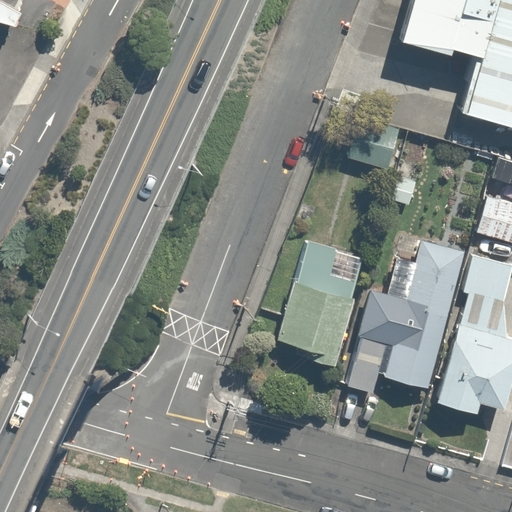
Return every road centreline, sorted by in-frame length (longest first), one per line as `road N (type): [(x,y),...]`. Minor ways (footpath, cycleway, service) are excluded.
road 1 (secondary): [(0,476),(216,0)]
road 2 (residential): [(321,0),(159,444)]
road 3 (residential): [(419,511),(159,444)]
road 4 (unclassified): [(0,215),(117,0)]
road 5 (residential): [(159,444),(0,398)]
